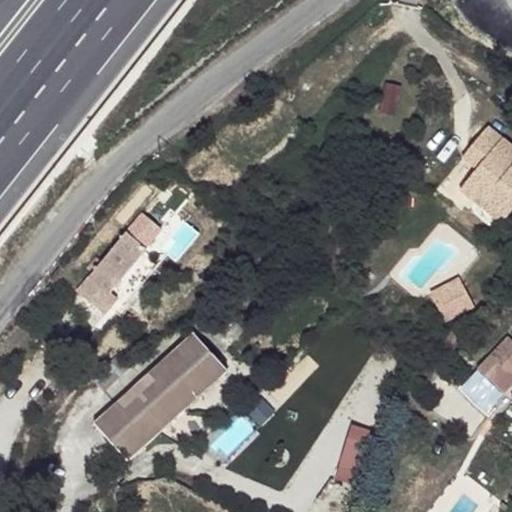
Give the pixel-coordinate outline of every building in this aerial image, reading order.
[(511,145),(489,127),(471,148),(485,160),(476,173),(457,196),(474,209),(481,199),(507,218),(511,211),(511,145)] [(471,148),(460,161),(476,173),(485,160),(471,148)] [(507,218),(481,199),(474,209),(499,228),(507,218)] [(122,232),(97,259),(118,276),(142,248),(135,242),(122,232)] [(150,241),(142,235),(135,242),(142,248),(150,241)] [(458,282),(433,298),(448,321),(473,305),(458,282)] [(511,340),(505,334),(487,352),(501,365),(511,375),(511,340)] [(225,380),(192,344),(92,432),(126,470),(225,380)] [(511,379),(511,375),(501,365),(495,372),(511,381),(511,379)] [(511,381),(495,372),(487,381),(503,389),(511,381)] [(101,384),(94,390),(102,399),(117,385),(109,377),(101,384)]
